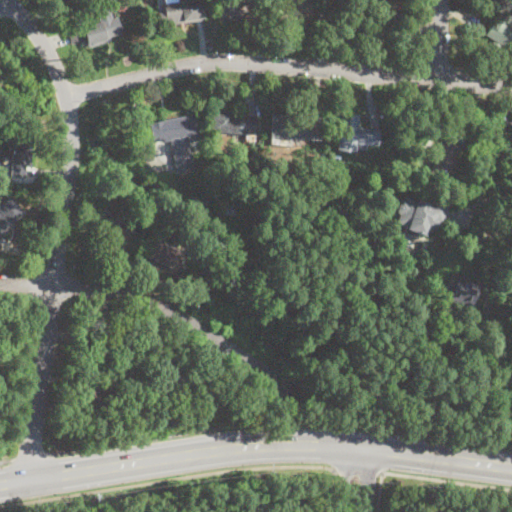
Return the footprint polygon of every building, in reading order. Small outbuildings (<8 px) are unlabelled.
[(201,0),(203,20),(171,23),(171,22),(159,23),(157,12),(164,11),(162,0),(201,0)] [(218,20),(218,0),(267,0),(267,20),(218,20)] [(325,0),(325,14),(313,13),(313,20),(294,19),(294,23),(280,23),(280,0),(325,0)] [(372,43),(358,35),(377,3),(391,11),(372,43)] [(111,42),(88,48),(85,40),(70,44),(67,31),(119,17),(123,33),(110,36),(111,42)] [(511,27),(511,50),(485,35),(495,18),(511,27)] [(255,116),(253,135),(210,131),(212,108),(234,110),(233,114),(255,116)] [(320,143),(269,139),(271,113),(322,117),(320,143)] [(378,146),(356,143),(355,152),(336,150),(340,113),(359,115),(358,127),(380,130),(378,146)] [(193,115),(198,140),(189,142),(194,170),(177,174),(171,139),(170,139),(170,140),(161,142),(161,141),(151,142),(148,123),(193,115)] [(31,166),(27,166),(27,178),(11,178),(12,127),(32,128),(31,166)] [(461,146),(448,179),(430,172),(443,139),(461,146)] [(212,203),(203,205),(201,196),(211,194),(212,203)] [(0,204),(9,196),(24,213),(12,224),(13,226),(10,229),(10,230),(0,238),(0,204)] [(406,197),(429,205),(431,200),(449,206),(443,222),(436,219),(433,230),(431,229),(429,234),(427,233),(425,237),(405,230),(406,227),(395,223),(399,214),(396,213),(401,199),(405,200),(406,197)] [(236,202),(235,214),(224,213),(226,200),(236,202)] [(102,211),(117,221),(119,219),(133,228),(117,252),(105,244),(110,237),(93,225),(102,211)] [(184,253),(175,270),(147,256),(156,239),(184,253)] [(455,280),(456,279),(464,281),(464,280),(470,282),(469,283),(478,286),(471,308),(443,299),(449,279),(455,280)] [(492,315),(482,312),(485,300),(495,303),(492,315)] [(109,358),(107,367),(83,361),(90,335),(108,339),(104,356),(109,358)] [(183,395),(163,392),(164,382),(159,381),(160,369),(186,372),(183,395)] [(511,402),(503,401),(506,382),(511,383),(511,402)] [(101,393),(100,404),(94,403),(93,409),(77,407),(79,384),(96,386),(95,392),(101,393)] [(131,398),(129,408),(123,407),(125,397),(131,398)]
